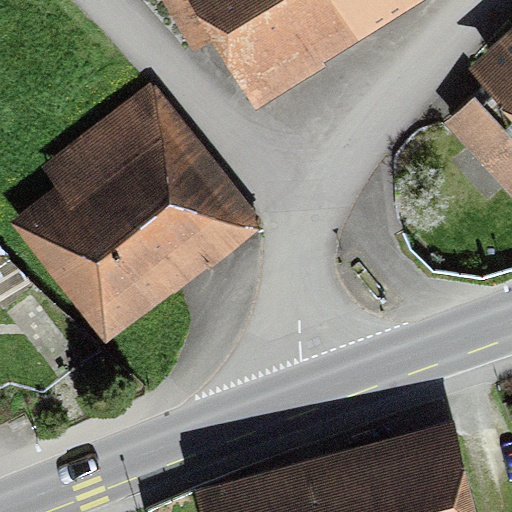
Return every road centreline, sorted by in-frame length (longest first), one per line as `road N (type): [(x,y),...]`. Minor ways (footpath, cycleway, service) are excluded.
road 1 (primary): [(0,508),(357,376)]
road 2 (residential): [(296,185),(109,0)]
road 3 (residential): [(296,185),(476,0)]
road 4 (residential): [(357,376),(296,185)]
road 5 (primary): [(357,376),(511,317)]
